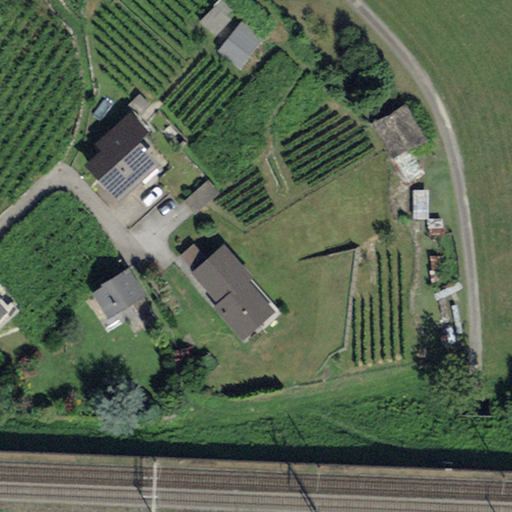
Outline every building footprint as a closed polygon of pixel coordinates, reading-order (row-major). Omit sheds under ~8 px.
[(233,10),(222,0),(215,0),(212,4),(213,6),(200,20),(215,35),(230,18),(227,16),(233,10)] [(265,39),(242,20),(213,53),(236,73),(265,39)] [(427,138),(406,102),(370,122),(391,159),(427,138)] [(83,163),(116,201),(161,163),(139,137),(146,132),(129,112),(94,142),(100,149),(83,163)] [(218,192),(207,179),(183,200),(194,213),(218,192)] [(427,188),(412,188),(412,219),(428,219),(427,188)] [(443,218),(428,219),(429,236),(444,235),(443,218)] [(224,242),(191,271),(218,301),(214,305),(243,337),(274,309),(248,280),(254,275),(224,242)] [(103,283),(91,291),(109,318),(147,293),(128,264),(102,282),(103,283)]
